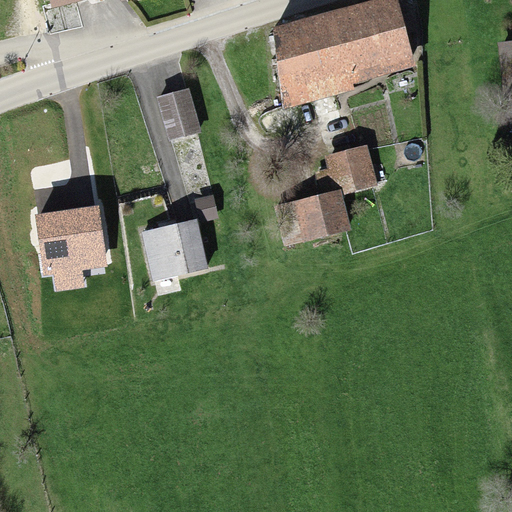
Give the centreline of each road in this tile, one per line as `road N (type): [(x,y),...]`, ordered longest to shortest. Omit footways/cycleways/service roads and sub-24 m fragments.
road 1 (unknown): [(138,48),(192,221)]
road 2 (secondary): [(285,0),(138,48)]
road 3 (secondary): [(138,48),(0,94)]
road 4 (unclassified): [(138,48),(73,39),(0,53)]
